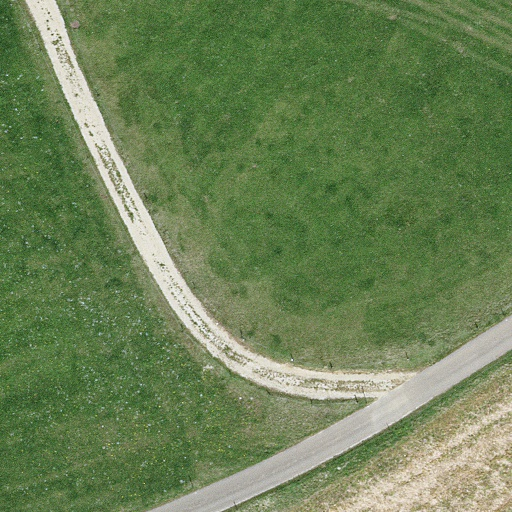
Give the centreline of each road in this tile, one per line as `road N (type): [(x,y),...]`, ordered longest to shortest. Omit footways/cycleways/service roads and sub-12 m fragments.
road 1 (track): [(425,391),(278,378),(233,355),(191,318),(141,232),(37,0)]
road 2 (track): [(511,333),(313,453),(178,511)]
